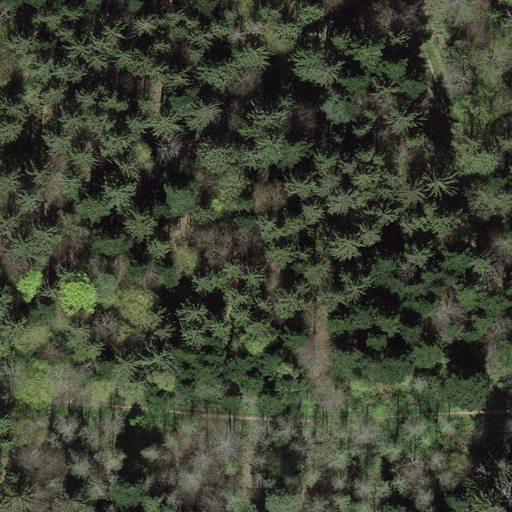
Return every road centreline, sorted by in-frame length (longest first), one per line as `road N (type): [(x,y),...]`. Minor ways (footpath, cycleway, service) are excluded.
road 1 (track): [(0,393),(266,420),(511,415)]
road 2 (track): [(0,332),(364,0)]
road 3 (track): [(396,0),(511,321)]
